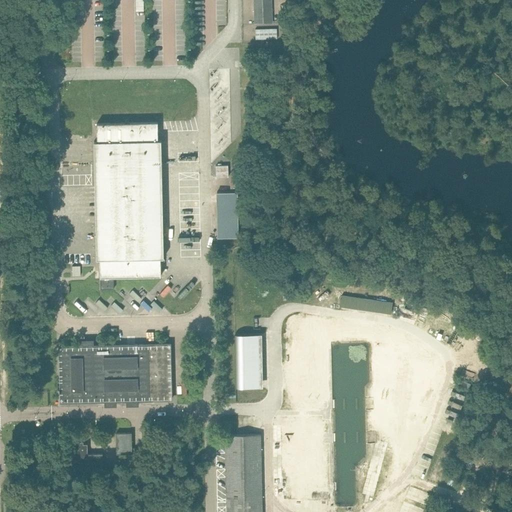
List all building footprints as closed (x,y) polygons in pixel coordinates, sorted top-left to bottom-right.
[(253,0),(254,24),(273,23),(272,0),(253,0)] [(277,38),(277,28),(255,29),(255,39),(277,38)] [(158,139),(158,121),(97,123),(97,141),(94,141),(96,259),(100,259),(100,277),(110,276),(161,274),(160,257),(164,257),(161,139),(158,139)] [(228,165),(216,165),(216,177),(228,177),(228,165)] [(340,305),(392,313),(393,302),(342,294),(340,305)] [(171,342),(94,344),(94,339),(81,340),(81,344),(69,346),(59,346),(61,402),(71,402),(104,402),(104,406),(117,406),(117,401),(126,401),(126,406),(139,406),(139,401),(173,400),(171,342)] [(457,388),(456,390),(455,393),(465,397),(467,391),(457,388)] [(132,432),(116,432),(117,453),(132,453),(132,432)] [(263,511),(262,433),(225,434),(226,511),(263,511)] [(75,444),(73,444),(73,472),(103,472),(102,453),(88,453),(87,444),(83,444),(83,441),(76,441),(75,444)]
